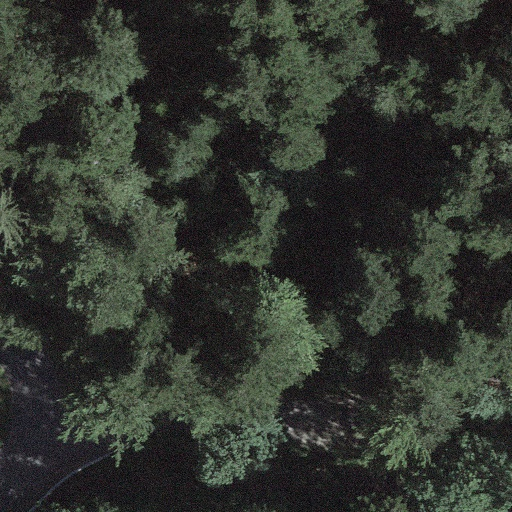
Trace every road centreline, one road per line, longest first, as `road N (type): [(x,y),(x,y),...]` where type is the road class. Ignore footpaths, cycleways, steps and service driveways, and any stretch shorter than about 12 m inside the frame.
road 1 (track): [(511,420),(47,427)]
road 2 (unclassified): [(0,493),(39,457),(47,427),(40,369),(22,335),(0,319)]
